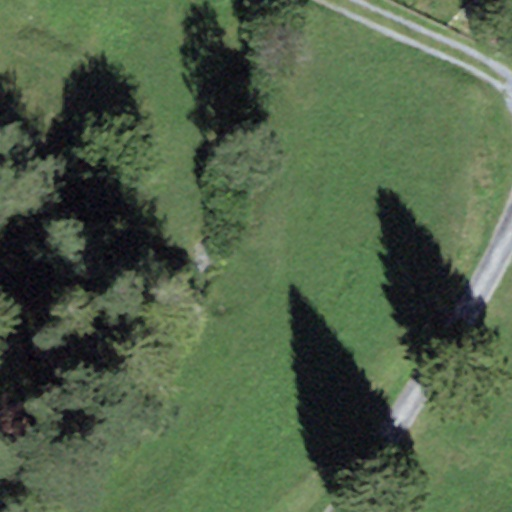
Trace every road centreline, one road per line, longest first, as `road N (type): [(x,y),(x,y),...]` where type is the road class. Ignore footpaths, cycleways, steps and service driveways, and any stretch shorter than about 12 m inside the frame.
road 1 (unclassified): [(511,220),(341,511)]
road 2 (track): [(511,86),(340,0)]
